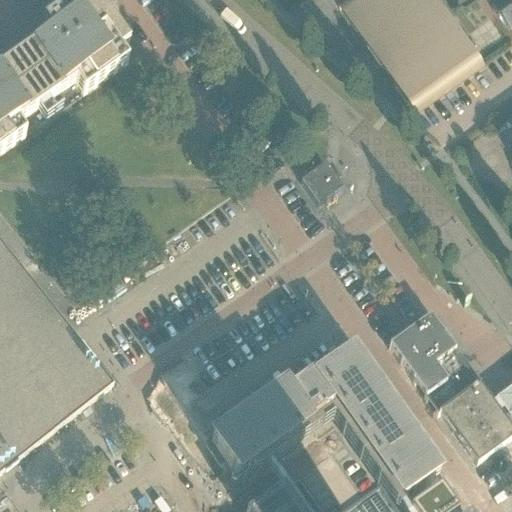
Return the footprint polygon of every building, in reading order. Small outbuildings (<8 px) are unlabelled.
[(88,9),(81,0),(79,0),(0,56),(0,156),(25,139),(16,127),(74,86),(83,97),(127,66),(119,54),(129,47),(97,3),(88,9)] [(435,0),(352,0),(339,10),(414,116),(483,67),(435,0)] [(493,12),(511,38),(511,0),(491,0),(498,9),(493,12)] [(325,168),(300,185),(317,210),(342,193),(339,189),(341,176),(329,175),(325,168)] [(113,388),(0,245),(0,477),(7,472),(113,388)] [(388,350),(437,417),(477,387),(429,321),(388,350)] [(392,511),(402,511),(418,501),(416,497),(438,482),(350,358),(216,453),(236,481),(334,411),(399,507),(393,511),(392,511)] [(511,442),(511,438),(477,390),(479,389),(477,387),(437,417),(438,419),(440,417),(476,468),(511,442)] [(0,511),(13,511),(0,494),(0,511)] [(290,511),(280,496),(258,511),(290,511)] [(449,511),(438,496),(416,511),(449,511)]
